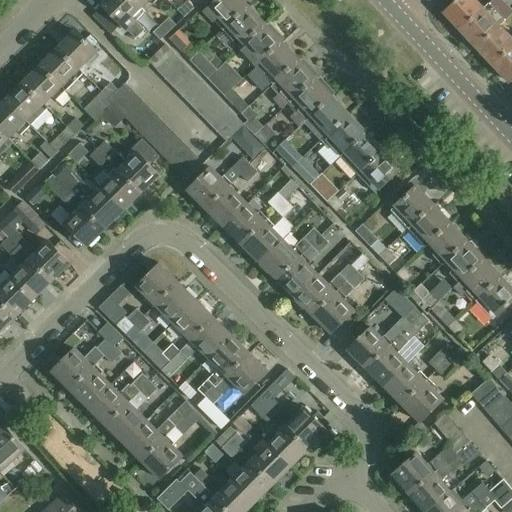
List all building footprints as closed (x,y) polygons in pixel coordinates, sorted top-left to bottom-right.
[(147,12),(135,0),(111,0),(105,6),(122,23),(137,38),(146,29),(138,21),(147,12)] [(135,0),(147,12),(159,0),(135,0)] [(223,30),(248,7),(241,0),(218,0),(206,11),(215,21),(223,30)] [(474,0),(456,0),(444,12),(461,30),(483,10),(483,9),(474,0)] [(178,10),(186,17),(195,9),(187,1),(178,10)] [(477,47),(477,48),(500,27),(505,21),(489,4),(483,9),(483,10),(461,30),(467,37),(465,39),(474,50),(477,47)] [(223,30),(241,48),(265,25),(248,7),(223,30)] [(169,17),(160,26),(168,33),(177,25),(169,17)] [(241,48),(257,66),(262,61),(282,43),(281,42),(284,39),(276,30),(272,33),(265,25),(241,48)] [(168,33),(160,26),(154,32),(161,40),(168,33)] [(477,48),(494,65),(511,47),(511,40),(500,27),(477,48)] [(77,32),(59,49),(82,72),(83,73),(100,56),(77,32)] [(190,45),(178,32),(171,38),(171,40),(172,42),(182,52),(190,45)] [(264,74),(274,84),(299,61),(282,43),(262,61),(270,69),(264,74)] [(166,45),(149,61),(158,71),(175,54),(166,45)] [(511,82),(511,48),(493,66),(510,84),(511,82)] [(59,49),(42,67),(64,90),(82,72),(59,49)] [(199,51),(190,60),(208,78),(218,70),(199,51)] [(158,71),(167,80),(184,63),(175,54),(158,71)] [(299,61),(274,84),(291,102),(315,79),(314,78),(318,75),(310,66),(306,69),(299,61)] [(167,80),(175,88),(192,71),(184,63),(167,80)] [(42,67),(24,84),(40,100),(48,92),(56,100),(65,91),(64,90),(42,67)] [(208,78),(225,96),(232,89),(234,87),(218,70),(208,78)] [(175,88),(184,97),(200,80),(192,71),(175,88)] [(322,87),(315,79),(291,102),(307,120),(332,97),(335,93),(326,83),(322,87)] [(184,97),(192,106),(209,89),(200,80),(184,97)] [(241,97),(234,105),(242,113),(257,98),(242,82),(234,90),(241,97)] [(111,83),(103,92),(111,100),(120,92),(111,83)] [(24,84),(6,101),(30,126),(48,108),(40,100),(24,84)] [(127,84),(120,92),(111,100),(111,101),(113,104),(117,109),(134,92),(127,84)] [(192,106),(201,115),(218,98),(209,89),(192,106)] [(225,96),(234,105),(241,97),(234,90),(232,89),(225,96)] [(120,112),(125,117),(142,100),(134,92),(117,109),(120,112)] [(314,130),(315,129),(324,138),(349,115),(332,97),(307,120),(305,122),(314,130)] [(201,115),(210,124),(226,107),(218,98),(201,115)] [(142,100),(125,117),(133,125),(149,108),(142,100)] [(6,101),(0,107),(0,129),(5,135),(13,127),(21,135),(30,126),(6,101)] [(92,118),(95,121),(104,112),(93,102),(84,111),(92,118)] [(113,104),(102,115),(109,123),(120,112),(117,109),(113,104)] [(250,106),(242,114),(248,120),(248,121),(244,125),(255,136),(259,131),(264,127),(257,119),(256,118),(259,116),(250,106)] [(210,124),(218,132),(235,115),(226,107),(210,124)] [(133,125),(141,134),(158,117),(149,108),(133,125)] [(235,115),(218,132),(227,141),(244,125),(235,115)] [(366,133),(349,115),(324,138),(332,146),(341,156),(366,133)] [(141,134),(149,141),(165,124),(158,117),(141,134)] [(68,127),(76,135),(84,126),(77,118),(68,127)] [(264,127),(259,131),(269,141),(277,133),(268,123),(264,127)] [(149,141),(157,150),(174,133),(165,124),(149,141)] [(76,135),(68,127),(50,146),(57,153),(76,135)] [(0,155),(13,143),(5,135),(0,129),(0,155)] [(174,133),(157,150),(165,158),(182,141),(174,133)] [(366,133),(341,156),(358,175),(383,151),(366,133)] [(116,151),(108,159),(115,166),(142,193),(160,175),(150,165),(159,156),(142,139),(132,148),(136,152),(126,161),(116,151)] [(107,159),(108,159),(116,151),(106,141),(98,149),(107,159)] [(165,158),(173,166),(190,149),(182,141),(165,158)] [(257,141),(245,151),(253,159),(264,149),(257,141)] [(46,142),(41,147),(51,158),(57,153),(50,146),(46,142)] [(277,149),(286,159),(293,151),(284,142),(277,149)] [(101,166),(108,159),(107,159),(98,149),(91,156),(101,166)] [(190,149),(173,166),(181,175),(198,158),(190,149)] [(383,151),(358,175),(375,193),(400,170),(383,151)] [(32,163),(40,170),(49,161),(42,153),(32,163)] [(241,175),(251,165),(243,157),(233,167),(241,175)] [(320,175),(304,159),(295,168),(311,184),(320,175)] [(251,165),(241,175),(249,183),(259,172),(251,165)] [(52,175),(45,182),(54,192),(62,184),(72,195),(106,229),(124,211),(101,187),(95,193),(67,166),(56,178),(52,175)] [(111,177),(101,187),(124,211),(142,193),(115,166),(107,174),(111,177)] [(188,191),(206,209),(232,183),(225,176),(222,179),(211,168),(188,191)] [(16,194),(31,178),(24,170),(8,187),(16,194)] [(318,178),(311,185),(320,194),(328,187),(318,178)] [(206,209),(224,227),(247,204),(237,194),(240,192),(232,183),(206,209)] [(62,184),(54,192),(64,202),(72,195),(62,184)] [(417,188),(398,206),(392,211),(410,230),(434,207),(417,188)] [(344,190),(337,197),(329,204),(337,212),(345,205),(342,203),(350,196),(344,190)] [(32,191),(26,198),(33,206),(40,199),(32,191)] [(277,211),(287,201),(279,192),(269,203),(277,211)] [(72,195),(64,202),(75,213),(65,224),(88,247),(106,229),(72,195)] [(287,201),(277,211),(284,218),(294,208),(287,201)] [(23,202),(13,211),(24,222),(36,235),(46,225),(23,202)] [(224,227),(242,245),(268,219),(260,212),(258,214),(247,204),(224,227)] [(451,225),(434,207),(410,230),(427,248),(432,243),(451,225)] [(242,245),(260,263),(283,240),(273,229),(275,227),(268,219),(242,245)] [(356,231),(372,247),(379,240),(364,224),(356,231)] [(451,225),(432,243),(439,251),(434,256),(443,266),(449,261),(468,243),(451,225)] [(304,239),(312,247),(322,237),(314,229),(304,239)] [(9,237),(19,247),(26,240),(16,230),(9,237)] [(9,237),(1,245),(11,255),(19,247),(9,237)] [(322,237),(312,247),(319,254),(329,244),(322,237)] [(283,240),(260,263),(278,281),(304,254),(312,247),(304,239),(293,250),(283,240)] [(19,247),(53,282),(71,264),(48,240),(37,251),(26,240),(19,247)] [(468,243),(449,261),(457,269),(451,274),(460,284),(485,261),(468,243)] [(19,247),(11,255),(22,266),(11,276),(34,300),(53,282),(19,247)] [(319,254),(312,247),(304,254),(278,281),(296,298),(319,275),(309,265),(319,254)] [(380,256),(389,265),(396,258),(387,249),(380,256)] [(485,261),(460,284),(455,288),(464,298),(469,293),(477,302),(502,279),(485,261)] [(146,299),(154,307),(179,282),(161,264),(139,287),(149,296),(146,299)] [(350,265),(340,275),(348,283),(358,273),(350,265)] [(397,274),(401,278),(406,283),(414,276),(405,266),(397,274)] [(358,273),(348,283),(355,290),(365,280),(358,273)] [(319,275),(296,298),(313,316),(340,290),(348,283),(340,275),(329,285),(319,275)] [(0,284),(0,300),(17,317),(34,300),(11,276),(1,286),(0,284)] [(511,304),(511,290),(502,279),(477,302),(501,328),(511,317),(511,309),(510,307),(511,304)] [(164,311),(174,322),(197,300),(179,282),(154,307),(161,314),(164,311)] [(340,290),(313,316),(331,334),(355,310),(345,300),(355,290),(348,283),(340,290)] [(410,295),(419,305),(431,293),(422,284),(410,295)] [(0,334),(17,317),(0,300),(0,334)] [(182,334),(189,342),(214,317),(197,300),(174,322),(184,332),(182,334)] [(439,302),(432,309),(442,320),(449,312),(439,302)] [(391,326),(400,335),(421,314),(413,306),(402,317),(401,316),(391,326)] [(135,326),(145,316),(138,309),(128,318),(117,308),(108,317),(126,334),(135,326)] [(421,314),(400,335),(407,341),(427,320),(421,314)] [(152,324),(145,316),(135,326),(143,334),(152,324)] [(180,351),(181,351),(188,359),(200,348),(209,357),(232,335),(214,317),(189,342),(180,351)] [(465,329),(457,321),(450,328),(458,336),(465,329)] [(372,327),(348,351),(366,369),(392,342),(399,336),(400,335),(391,326),(381,337),(372,327)] [(218,371),(209,380),(216,387),(225,378),(251,353),(232,335),(209,357),(220,368),(217,370),(218,371)] [(392,342),(366,369),(384,387),(408,363),(397,352),(399,349),(407,341),(400,335),(399,336),(392,342)] [(107,339),(97,349),(98,350),(104,356),(114,346),(107,339)] [(173,344),(163,354),(170,362),(181,351),(180,351),(173,344)] [(114,346),(104,356),(112,364),(122,354),(114,346)] [(97,349),(96,348),(85,360),(75,350),(52,373),(70,390),(96,364),(104,356),(98,350),(97,349)] [(170,362),(162,370),(170,377),(188,359),(181,351),(170,362)] [(429,363),(437,371),(448,360),(439,352),(429,363)] [(268,371),(251,353),(225,378),(233,386),(236,384),(246,394),(268,371)] [(491,355),(483,362),(492,372),(500,364),(491,355)] [(448,360),(437,371),(445,378),(455,367),(448,361),(448,360)] [(384,387),(402,405),(418,389),(428,378),(420,370),(417,372),(408,363),(384,387)] [(70,390),(88,408),(110,385),(100,375),(103,371),(96,364),(70,390)] [(270,387),(259,398),(265,405),(273,397),(274,398),(278,394),(295,377),(288,369),(270,387)] [(500,380),(509,390),(511,387),(511,377),(508,373),(500,380)] [(143,374),(133,384),(140,391),(150,381),(143,374)] [(418,389),(402,405),(420,423),(444,399),(433,389),(436,386),(428,378),(418,389)] [(209,380),(199,390),(206,398),(216,387),(209,380)] [(473,396),(480,404),(499,388),(492,380),(473,396)] [(150,381),(140,391),(147,398),(157,388),(150,381)] [(128,386),(120,394),(110,385),(88,408),(105,425),(140,391),(133,384),(130,387),(128,386)] [(216,387),(206,398),(214,405),(224,395),(216,387)] [(499,388),(480,404),(488,413),(507,397),(499,388)] [(147,398),(140,391),(105,425),(123,443),(147,420),(136,409),(147,398)] [(275,415),(283,407),(274,398),(273,397),(265,405),(275,415)] [(511,403),(507,397),(488,413),(495,421),(511,406),(511,403)] [(268,422),(275,415),(265,405),(258,412),(268,422)] [(511,406),(495,421),(502,429),(511,420),(511,406)] [(284,423),(310,448),(328,431),(325,428),(329,424),(330,423),(318,412),(317,412),(318,413),(314,417),(305,408),(294,418),(283,407),(275,415),(284,423)] [(178,409),(168,419),(175,426),(176,427),(186,417),(178,409)] [(194,410),(187,417),(178,426),(184,433),(201,416),(194,410)] [(449,445),(439,454),(446,463),(470,442),(446,414),(434,424),(450,442),(448,444),(449,445)] [(175,426),(168,419),(157,430),(147,420),(123,443),(142,461),(168,435),(176,427),(175,426)] [(511,420),(502,429),(510,438),(511,435),(511,420)] [(279,434),(269,444),(292,467),(310,448),(284,423),(276,431),(279,434)] [(0,471),(0,472),(25,449),(4,425),(0,428),(0,471)] [(433,451),(444,442),(435,431),(424,440),(433,451)] [(230,441),(241,451),(248,443),(238,433),(230,441)] [(183,456),(172,444),(174,442),(168,435),(142,461),(160,479),(183,456)] [(241,451),(230,441),(222,448),(233,459),(241,451)] [(470,442),(446,463),(453,471),(463,462),(467,466),(481,455),(470,442)] [(256,451),(248,459),(275,484),(292,467),(269,444),(259,454),(256,451)] [(417,453),(393,475),(410,495),(446,463),(439,454),(427,465),(417,453)] [(244,469),(233,479),(257,502),(275,484),(248,459),(241,466),(244,469)] [(34,474),(41,468),(41,467),(36,461),(28,468),(34,474)] [(453,471),(446,463),(410,495),(424,511),(428,511),(451,492),(450,491),(441,481),(444,479),(453,471)] [(201,469),(194,476),(205,486),(212,479),(201,469)] [(195,511),(230,511),(213,494),(205,486),(194,476),(191,472),(180,483),(202,505),(195,511)] [(489,490),(478,499),(486,509),(495,500),(502,508),(504,506),(511,498),(511,488),(503,478),(489,490)] [(213,494),(230,511),(246,511),(257,502),(233,479),(224,489),(221,486),(213,494)] [(182,495),(187,490),(177,480),(172,485),(182,495)] [(471,492),(478,499),(489,490),(482,482),(471,492)] [(451,492),(428,511),(465,511),(470,508),(469,507),(478,499),(471,492),(462,499),(453,488),(450,491),(451,492)] [(80,511),(64,494),(44,511),(80,511)] [(470,508),(465,511),(482,511),(486,509),(478,499),(469,507),(470,508)]
